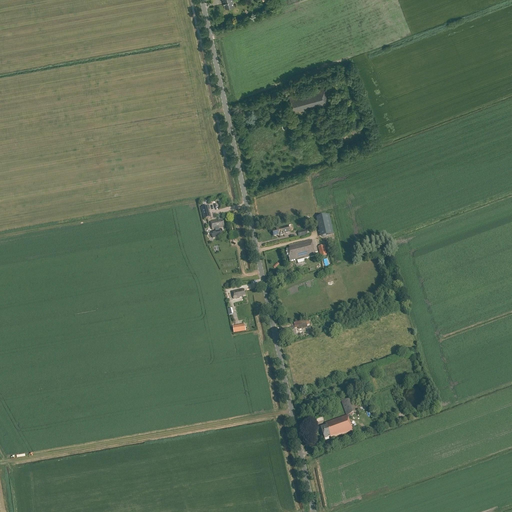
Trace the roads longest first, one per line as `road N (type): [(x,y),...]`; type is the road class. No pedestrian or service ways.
road 1 (tertiary): [(313,511),(201,0)]
road 2 (track): [(291,410),(1,461)]
